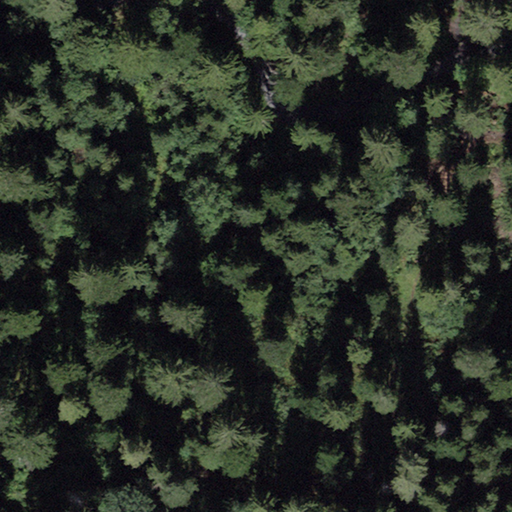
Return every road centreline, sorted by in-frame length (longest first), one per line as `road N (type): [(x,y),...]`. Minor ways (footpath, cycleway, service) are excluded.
road 1 (track): [(511,29),(331,112),(294,117),(271,107),(242,76),(197,0)]
road 2 (track): [(108,0),(0,62)]
